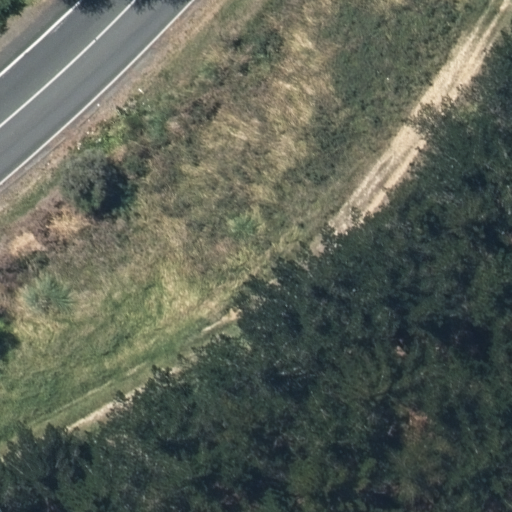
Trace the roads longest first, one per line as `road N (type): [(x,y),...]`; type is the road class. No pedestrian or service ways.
road 1 (track): [(489,0),(418,160),(143,380),(0,453)]
road 2 (tertiary): [(167,0),(0,166)]
